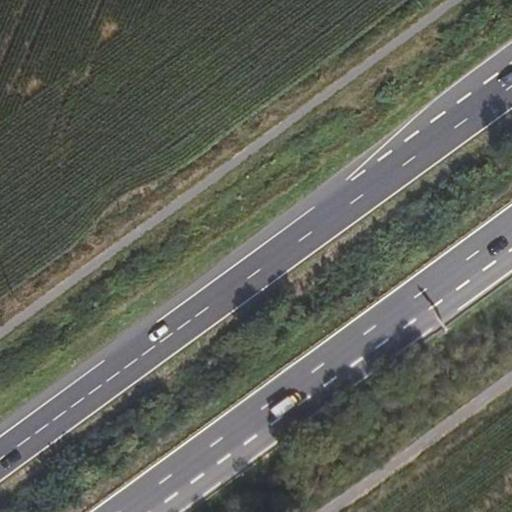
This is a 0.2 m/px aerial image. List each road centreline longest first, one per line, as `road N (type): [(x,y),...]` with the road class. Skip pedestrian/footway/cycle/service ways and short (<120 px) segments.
road 1 (trunk): [(511,81),(0,453)]
road 2 (trunk): [(125,511),(511,231)]
